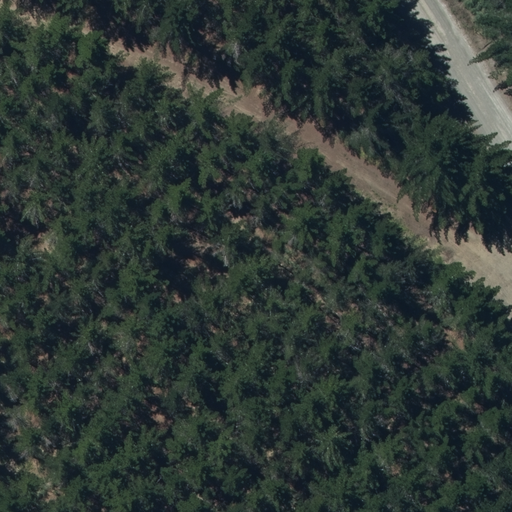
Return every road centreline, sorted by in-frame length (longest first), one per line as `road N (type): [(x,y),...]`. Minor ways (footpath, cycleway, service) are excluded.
road 1 (track): [(511,308),(0,73)]
road 2 (unclassified): [(415,0),(511,158)]
